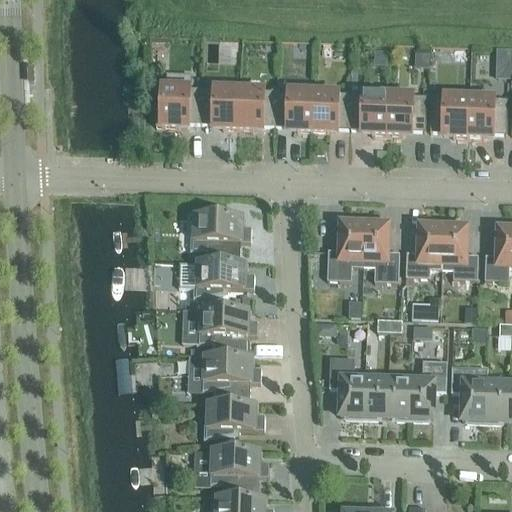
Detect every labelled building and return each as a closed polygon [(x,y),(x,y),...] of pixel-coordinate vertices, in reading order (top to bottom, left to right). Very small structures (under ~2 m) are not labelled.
[(497,52),(497,66),(511,66),(511,53),(497,52)] [(351,73),(351,87),(358,87),(359,74),(351,73)] [(188,128),(201,129),(202,93),(190,92),(190,80),(168,80),(167,92),(162,91),(162,111),(157,111),(156,132),(188,133),(188,128)] [(239,94),(202,93),(201,129),(213,129),(213,134),(238,134),(239,94)] [(277,95),(239,94),(238,134),(263,135),(263,131),(276,131),(277,95)] [(314,97),(277,95),(276,131),(288,132),(288,136),(312,137),(314,97)] [(351,98),(314,97),(312,137),(337,138),(337,133),(350,134),(351,98)] [(388,99),(351,98),(350,134),(362,134),(362,139),(387,140),(388,99)] [(426,101),(388,99),(387,140),(411,140),(411,136),(425,137),(426,101)] [(443,141),(468,142),(469,102),(431,101),(430,137),(444,137),(443,141)] [(508,103),(469,102),(468,142),(493,143),(493,139),(507,139),(508,103)] [(191,221),(191,222),(194,222),(192,255),(195,255),(208,253),(207,264),(240,265),(241,247),(251,248),(252,232),(241,232),(242,224),(245,224),(245,223),(191,221)] [(352,267),(363,267),(365,227),(345,226),(345,228),(341,228),(340,256),(328,255),(327,286),(351,286),(352,267)] [(365,227),(363,267),(375,267),(374,287),(399,288),(399,258),(387,257),(388,230),(384,230),(384,227),(365,227)] [(430,269),(442,270),(443,230),(424,229),(424,231),(420,231),(419,258),(407,258),(406,283),(430,284),(430,269)] [(443,230),(442,270),(453,270),(453,285),(477,286),(478,260),(466,260),(467,233),(463,232),(463,230),(443,230)] [(509,272),(511,271),(511,231),(503,232),(503,234),(498,234),(497,261),(485,261),(484,286),(508,287),(509,272)] [(180,268),(179,293),(196,293),(195,302),(198,301),(198,302),(224,298),(224,293),(254,294),(255,279),(244,279),(244,271),(248,271),(248,269),(194,267),(194,269),(180,268)] [(360,322),(361,295),(349,294),(347,321),(360,322)] [(241,300),(241,316),(251,316),(251,301),(241,300)] [(185,315),(183,348),(199,349),(201,348),(201,349),(214,347),(214,355),(211,355),(211,356),(247,357),(247,341),(257,341),(258,326),(247,326),(248,318),(251,318),(251,316),(241,316),(198,314),(198,315),(185,315)] [(377,337),(389,338),(390,326),(378,325),(377,337)] [(402,326),(390,326),(389,338),(401,338),(402,326)] [(499,341),(511,342),(511,330),(500,329),(499,341)] [(432,331),(413,330),(413,342),(431,343),(432,331)] [(201,362),(201,363),(203,363),(202,396),(205,395),(205,396),(216,394),(215,403),(250,404),(250,388),(261,388),(261,373),(251,373),(251,364),(255,365),(255,363),(252,363),(201,361),(201,362)] [(344,424),(364,424),(365,384),(354,384),(354,364),(330,363),(329,393),(341,394),(340,421),(344,421),(344,424)] [(411,386),(409,426),(429,426),(429,424),(433,424),(434,397),(446,397),(447,367),(423,366),(422,386),(411,386)] [(486,428),(487,383),(486,383),(486,388),(475,388),(476,373),(452,372),(451,398),(463,398),(462,425),(466,426),(466,428),(486,428)] [(487,383),(486,428),(499,429),(499,427),(508,427),(510,384),(487,383)] [(377,423),(387,423),(388,385),(365,384),(364,424),(377,425),(377,423)] [(396,425),(409,426),(411,386),(388,385),(387,423),(396,423),(396,425)] [(255,420),(255,411),(258,412),(258,410),(205,408),(205,410),(207,410),(206,443),(209,442),(209,443),(234,439),(234,434),(264,435),(265,420),(255,420)] [(196,456),(194,489),(210,489),(210,490),(213,489),(213,490),(224,488),(223,499),(258,500),(258,482),(269,482),(269,467),(259,467),(259,458),(262,458),(262,457),(209,455),(209,456),(209,457),(196,456)] [(215,511),(263,511),(263,505),(267,505),(267,504),(213,502),(213,504),(216,504),(215,511)]
